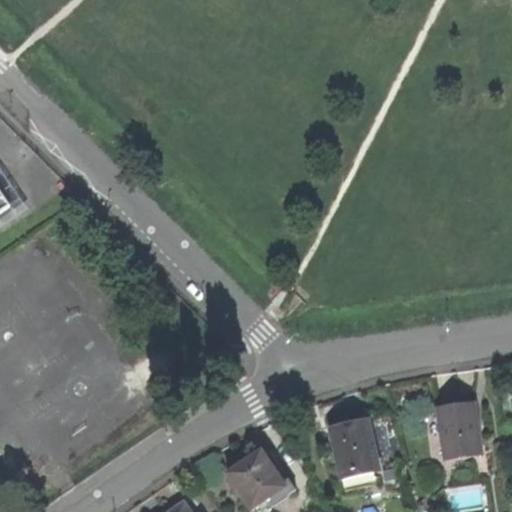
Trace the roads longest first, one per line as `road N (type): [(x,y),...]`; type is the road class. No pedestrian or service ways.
road 1 (unclassified): [(289,367),(0,69)]
road 2 (residential): [(289,367),(89,511)]
road 3 (residential): [(511,336),(289,367)]
